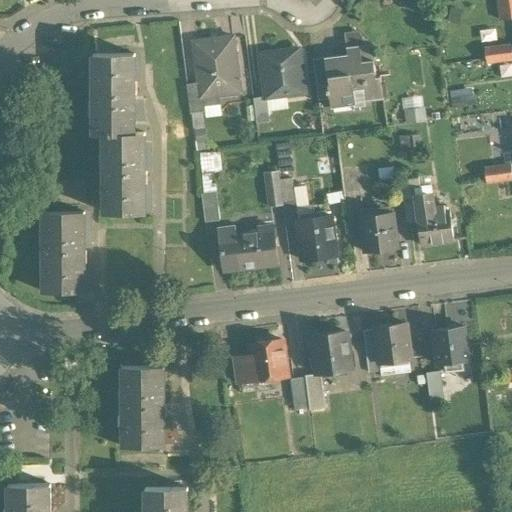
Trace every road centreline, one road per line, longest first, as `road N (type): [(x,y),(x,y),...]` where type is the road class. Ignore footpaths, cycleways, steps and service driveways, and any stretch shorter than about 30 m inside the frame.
road 1 (residential): [(511,272),(2,337)]
road 2 (residential): [(0,58),(74,9),(181,0)]
